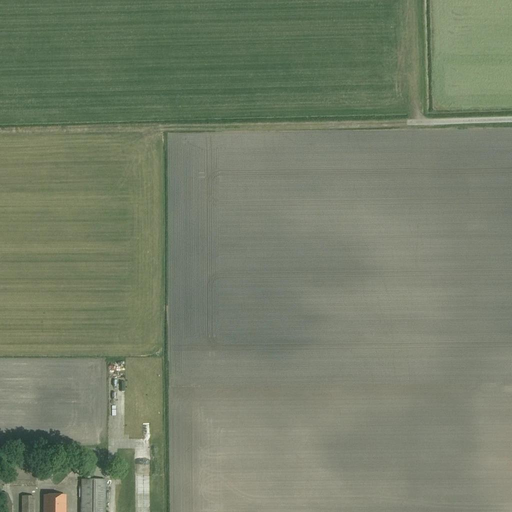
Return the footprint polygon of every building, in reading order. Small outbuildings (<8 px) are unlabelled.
[(51,463),(4,462),(4,476),(0,475),(0,484),(36,486),(36,479),(51,480),(51,463)] [(105,511),(106,480),(81,480),(80,511),(105,511)] [(152,481),(139,483),(141,511),(147,511),(155,511),(152,481)] [(11,511),(12,505),(6,492),(0,492),(0,501),(0,502),(0,503),(0,511),(11,511)] [(34,511),(34,496),(22,496),(22,511),(34,511)] [(65,511),(65,496),(44,496),(44,511),(65,511)]
